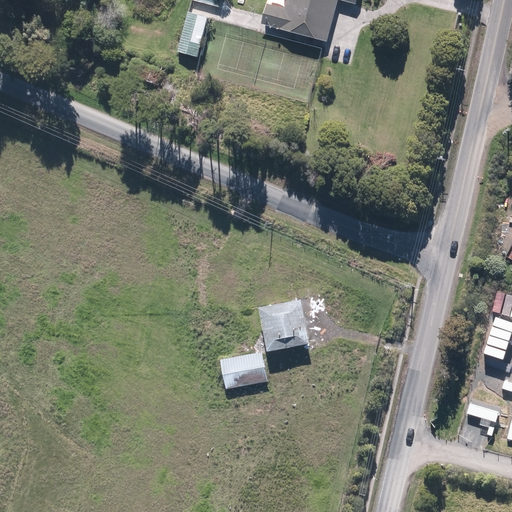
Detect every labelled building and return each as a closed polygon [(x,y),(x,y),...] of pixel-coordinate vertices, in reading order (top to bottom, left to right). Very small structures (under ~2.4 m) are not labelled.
[(262,25),(328,43),(339,1),(357,6),(358,0),(288,0),(286,10),(268,5),(262,25)] [(178,53),(198,59),(208,19),(189,14),(178,53)] [(148,82),(157,86),(162,73),(153,69),(148,82)] [(271,270),(253,266),(253,268),(244,266),(242,274),(269,280),(271,270)] [(261,305),(269,349),(311,341),(303,297),(261,305)] [(246,327),(231,328),(232,347),(246,347),(246,327)] [(221,358),(227,388),(268,380),(263,350),(221,358)] [(440,437),(438,448),(457,452),(459,441),(440,437)] [(480,464),(459,460),(457,470),(478,474),(480,464)]
